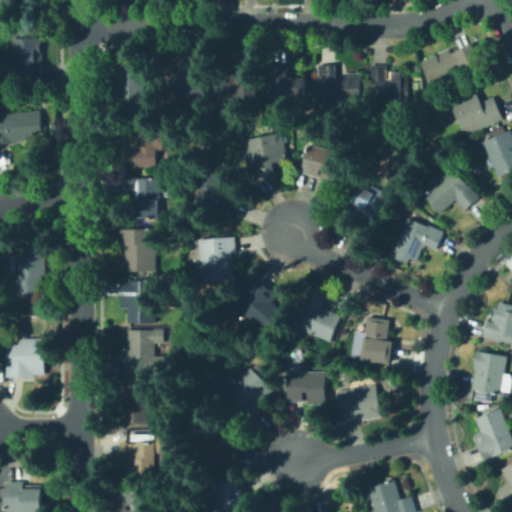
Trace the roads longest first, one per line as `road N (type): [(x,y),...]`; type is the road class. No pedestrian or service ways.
road 1 (tertiary): [(80,0),(81,511)]
road 2 (residential): [(467,0),(390,26),(81,25)]
road 3 (residential): [(511,215),(456,284),(432,372),(431,440),(464,511)]
road 4 (residential): [(446,311),(318,254),(292,228)]
road 5 (residential): [(431,440),(295,464)]
